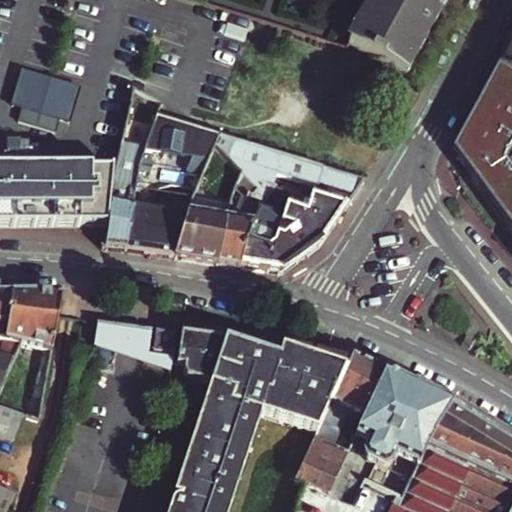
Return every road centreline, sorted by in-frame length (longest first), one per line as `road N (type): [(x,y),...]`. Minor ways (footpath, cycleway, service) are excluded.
road 1 (tertiary): [(0,266),(132,275),(307,310)]
road 2 (tertiary): [(307,310),(511,404)]
road 3 (tertiary): [(511,320),(433,218),(421,180),(427,132)]
road 4 (tertiary): [(307,310),(359,248),(427,132)]
road 5 (tertiary): [(427,132),(500,0)]
